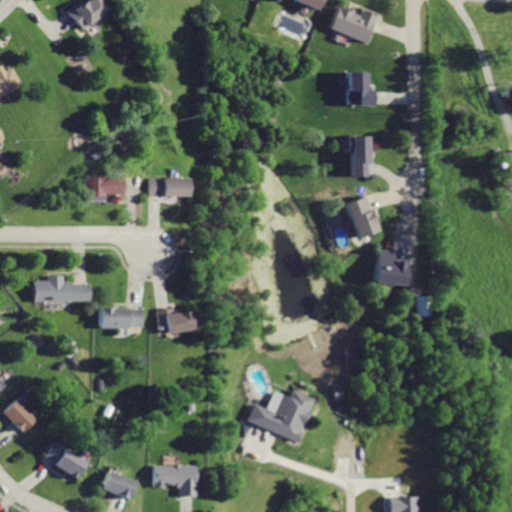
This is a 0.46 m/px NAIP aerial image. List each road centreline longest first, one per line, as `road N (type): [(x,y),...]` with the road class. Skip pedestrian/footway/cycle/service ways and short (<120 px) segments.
road 1 (residential): [(415,0),(419,162),(409,191)]
road 2 (residential): [(0,236),(121,235),(150,252)]
road 3 (track): [(458,0),(511,124)]
